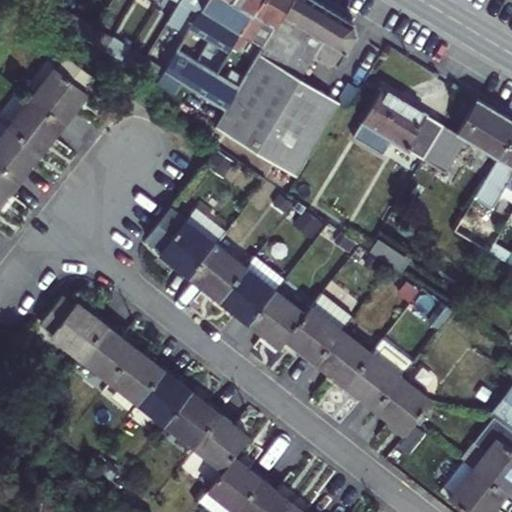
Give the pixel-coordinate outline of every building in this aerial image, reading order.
[(60,9),(44,0),(41,0),(36,10),(54,21),(60,9)] [(241,32),(261,0),(207,0),(200,12),(164,72),(158,82),(175,93),(181,82),(226,109),(239,87),(217,72),(233,46),(241,32)] [(200,12),(207,0),(180,0),(179,3),(167,23),(177,29),(191,7),(200,12)] [(357,35),(358,25),(315,0),(291,0),(263,46),(255,60),(239,87),(226,109),(288,147),(321,92),(323,90),(302,77),(316,54),(337,67),(357,35)] [(291,0),(261,0),(241,32),(263,46),(291,0)] [(77,19),(60,9),(54,21),(70,31),(77,19)] [(87,40),(94,29),(77,19),(70,31),(87,40)] [(111,39),(114,34),(97,24),(94,29),(87,40),(88,42),(96,47),(104,51),(111,39)] [(120,61),(127,49),(111,39),(104,51),(120,61)] [(96,47),(88,42),(82,51),(90,56),(96,47)] [(255,60),(233,46),(217,72),(239,87),(255,60)] [(144,60),(127,49),(120,61),(138,71),(144,60)] [(66,57),(57,69),(85,91),(94,79),(66,57)] [(158,82),(164,72),(144,60),(138,71),(142,73),(158,82)] [(31,98),(64,123),(87,92),(85,91),(57,69),(54,67),(31,98)] [(383,88),(362,122),(423,159),(425,156),(443,125),(383,88)] [(337,102),(321,92),(288,147),(307,159),(341,104),(337,102)] [(8,127),(41,152),(64,123),(31,98),(8,127)] [(443,125),(425,156),(456,174),(474,144),(498,159),(511,135),(511,118),(478,98),(456,133),(443,125)] [(288,147),(226,109),(210,135),(292,185),(307,159),(288,147)] [(0,137),(0,164),(19,180),(41,152),(8,127),(0,137)] [(511,203),(511,135),(498,159),(474,197),(493,208),(501,196),(511,203)] [(0,203),(19,180),(0,164),(0,203)] [(171,207),(147,237),(163,250),(187,219),(171,207)] [(197,208),(188,220),(218,243),(227,231),(197,208)] [(191,277),(218,243),(188,220),(187,219),(163,250),(161,253),(191,277)] [(492,246),(494,241),(461,221),(454,231),(488,252),(492,246)] [(394,251),(379,241),(372,252),(388,261),(394,251)] [(221,300),(247,266),(218,243),(191,277),(221,300)] [(509,257),(492,246),(488,252),(505,262),(509,257)] [(221,300),(250,323),(277,289),(284,280),(255,257),(247,266),(221,300)] [(286,339),(307,313),(277,289),(250,323),(281,347),(286,339)] [(323,293),(313,306),(342,330),(352,316),(323,293)] [(62,296),(41,323),(53,333),(75,306),(62,296)] [(83,360),(109,327),(77,303),(75,306),(53,333),(51,335),(83,360)] [(307,313),(286,339),(316,363),(342,330),(313,306),(307,313)] [(111,382),(137,349),(109,327),(83,360),(111,382)] [(346,387),(373,353),(342,330),(316,363),(346,387)] [(511,330),(503,345),(511,351),(511,330)] [(140,404),(166,371),(137,349),(111,382),(140,404)] [(400,350),(388,366),(402,377),(415,361),(400,350)] [(373,353),(346,387),(376,410),(402,377),(388,366),(373,353)] [(168,426),(194,393),(166,371),(140,404),(168,426)] [(415,423),(432,401),(402,377),(376,410),(406,434),(415,423)] [(492,417),(511,431),(511,384),(490,415),(492,417)] [(194,393),(168,426),(196,447),(222,414),(194,393)] [(222,414),(196,447),(225,470),(235,457),(251,437),(222,414)] [(474,470),(506,494),(511,485),(511,431),(492,417),(460,459),(463,461),(474,470)] [(238,511),(264,479),(235,457),(225,470),(209,490),(238,511)] [(450,499),(467,511),(491,511),(506,494),(474,470),(463,461),(441,489),(451,497),(450,499)] [(264,479),(238,511),(283,511),(292,501),(264,479)] [(115,511),(127,502),(116,492),(92,511),(115,511)] [(305,511),(292,501),(283,511),(305,511)] [(136,511),(127,502),(115,511),(136,511)]
